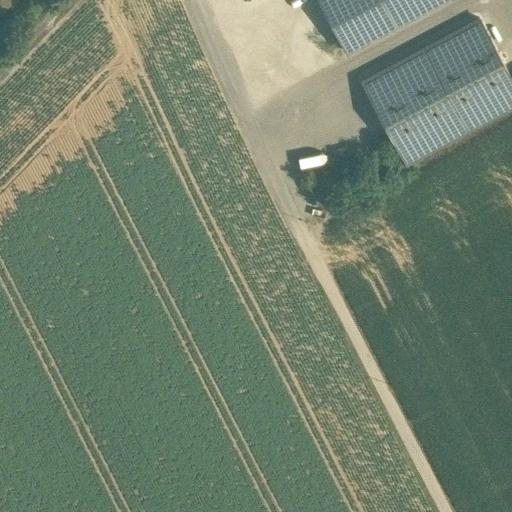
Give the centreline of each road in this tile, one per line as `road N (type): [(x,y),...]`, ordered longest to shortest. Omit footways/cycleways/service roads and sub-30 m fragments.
road 1 (track): [(192,0),(459,511)]
road 2 (track): [(253,118),(478,0)]
